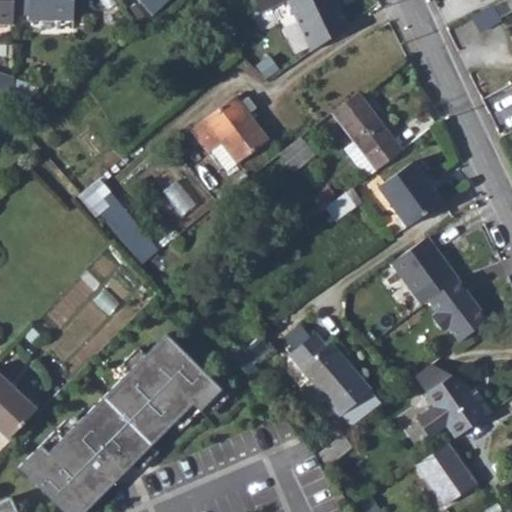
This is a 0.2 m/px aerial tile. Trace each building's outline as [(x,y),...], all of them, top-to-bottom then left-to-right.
[(0,0),(0,23),(11,24),(12,15),(12,0),(0,0)] [(12,0),(12,15),(27,15),(28,19),(72,20),(73,0),(12,0)] [(250,0),(257,14),(284,1),(286,0),(250,0)] [(286,0),(284,1),(308,55),(345,28),(332,0),(286,0)] [(475,26),(497,15),(489,0),(488,0),(467,13),(475,26)] [(355,96),(329,115),(370,169),(397,148),(355,96)] [(266,141),(231,97),(189,130),(197,142),(209,134),(234,164),(266,141)] [(298,139),(277,155),(291,173),(310,158),(298,139)] [(373,185),(403,224),(437,197),(406,159),(373,185)] [(142,262),(160,247),(101,177),(84,191),(142,262)] [(392,264),(416,295),(448,270),(423,239),(392,264)] [(447,328),(458,342),(486,320),(454,280),(426,302),(436,314),(430,318),(441,333),(447,328)] [(41,444),(19,467),(64,511),(69,511),(87,495),(94,502),(132,465),(151,445),(171,425),(192,404),(200,411),(222,389),(167,334),(145,354),(123,375),(80,419),(49,451),(41,444)] [(313,334),(289,355),(341,414),(369,389),(329,343),(325,346),(313,334)] [(267,351),(257,339),(235,360),(244,371),(267,351)] [(116,368),(123,375),(145,354),(138,347),(116,368)] [(416,377),(427,394),(453,376),(432,364),(416,377)] [(0,374),(0,431),(8,439),(37,411),(0,374)] [(446,427),(455,439),(496,412),(483,393),(479,396),(475,389),(469,380),(453,376),(427,394),(425,395),(433,408),(417,419),(429,438),(446,427)] [(479,386),(475,389),(479,396),(483,393),(479,386)] [(222,389),(200,411),(207,419),(229,396),(222,389)] [(192,404),(171,425),(178,432),(200,411),(192,404)] [(41,444),(49,451),(80,419),(73,412),(41,444)] [(341,435),(315,455),(326,467),(350,447),(341,435)] [(447,444),(416,466),(444,506),(474,486),(447,444)] [(151,445),(132,465),(139,472),(159,452),(151,445)] [(83,511),(94,502),(87,495),(69,511),(83,511)] [(18,511),(12,498),(0,502),(0,511),(18,511)]
